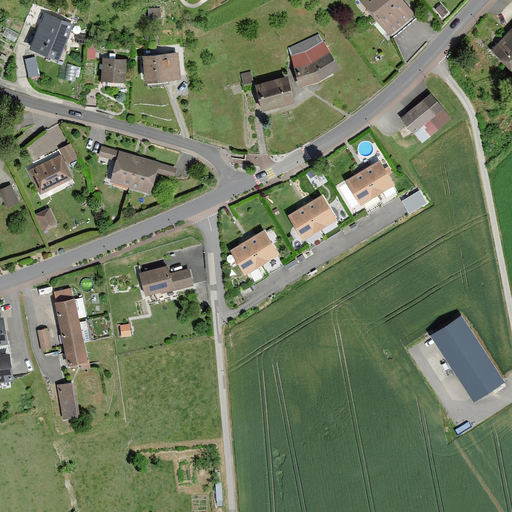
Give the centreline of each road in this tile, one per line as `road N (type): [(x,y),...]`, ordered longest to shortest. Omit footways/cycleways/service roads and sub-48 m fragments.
road 1 (tertiary): [(482,0),(365,117),(245,185)]
road 2 (track): [(430,54),(465,97),(476,128),(511,312)]
road 3 (unclassified): [(245,185),(186,143),(0,91)]
road 4 (tertiary): [(245,185),(0,283)]
road 5 (track): [(217,317),(230,511)]
